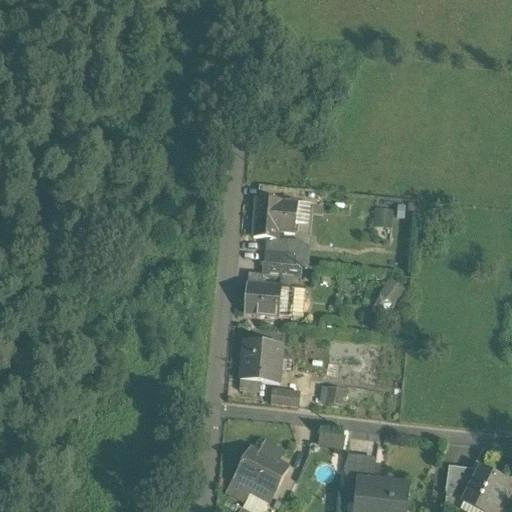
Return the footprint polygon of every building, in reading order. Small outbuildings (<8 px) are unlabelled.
[(286,203),(257,200),(253,238),(282,241),(283,234),(286,203)] [(297,204),(286,203),(283,234),(294,235),(297,204)] [(296,255),(264,252),(263,263),(295,267),(296,255)] [(301,268),(263,266),(262,277),(300,280),(301,268)] [(293,289),(249,285),(246,314),(290,318),(291,313),(293,289)] [(304,290),(293,289),(291,313),(302,314),(304,290)] [(282,345),(243,341),(240,380),(260,382),(279,384),(282,345)] [(260,382),(240,380),(239,390),(259,393),(260,382)] [(344,404),(345,387),(321,386),(320,403),(344,404)] [(299,393),(271,390),(270,404),(298,407),(299,393)] [(344,437),(321,432),(318,445),(341,450),(344,437)] [(260,452),(252,448),(243,464),(242,463),(240,465),(242,466),(226,493),(244,503),(250,494),(269,504),(289,467),(269,457),(272,451),(263,447),(260,452)] [(481,471),(449,467),(445,494),(446,494),(444,508),(462,511),(465,505),(463,504),(481,471)] [(497,511),(511,486),(481,470),(481,471),(463,504),(465,505),(478,511),(497,511)] [(407,511),(410,485),(357,480),(353,511),(407,511)]
